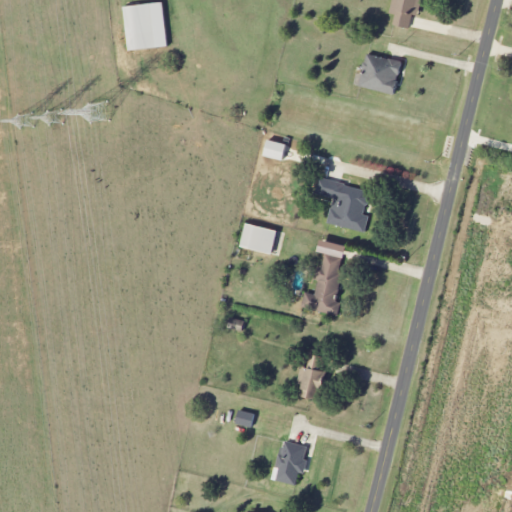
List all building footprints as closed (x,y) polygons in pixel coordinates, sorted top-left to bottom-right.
[(423,0),(394,0),(391,14),(396,16),(394,26),(410,30),(414,16),(420,17),(423,0)] [(170,48),(164,3),(125,8),(130,52),(170,48)] [(397,96),(404,62),(367,55),(363,75),(358,74),(355,87),(397,96)] [(265,156),(285,162),(289,145),(270,140),(265,156)] [(328,224),(366,233),(370,217),(366,216),(372,191),(321,179),(317,195),(334,199),(328,224)] [(274,255),(280,232),(248,223),(242,247),(274,255)] [(321,254),(348,258),(349,245),(323,242),(321,254)] [(338,314),(346,259),(323,256),(318,295),(306,293),(304,309),(338,314)] [(329,373),(310,368),(304,397),(323,401),(329,373)] [(237,425),(253,429),(257,415),(240,411),(237,425)] [(310,448),(284,441),(274,480),(297,487),(301,473),(304,473),(310,448)]
